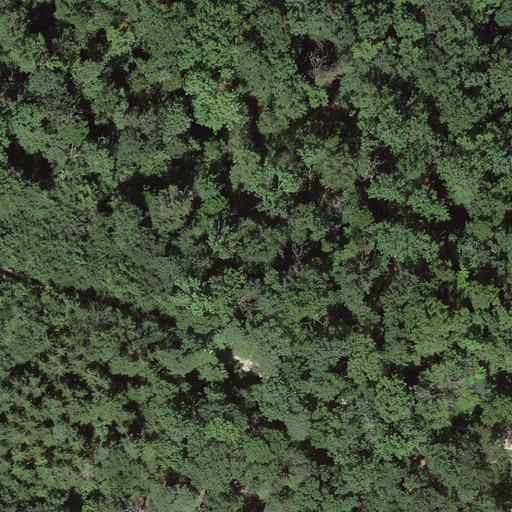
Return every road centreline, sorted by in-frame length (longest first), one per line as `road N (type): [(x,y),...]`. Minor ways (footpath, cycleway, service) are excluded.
road 1 (track): [(511,447),(259,377),(0,272)]
road 2 (track): [(259,377),(122,464),(7,511)]
